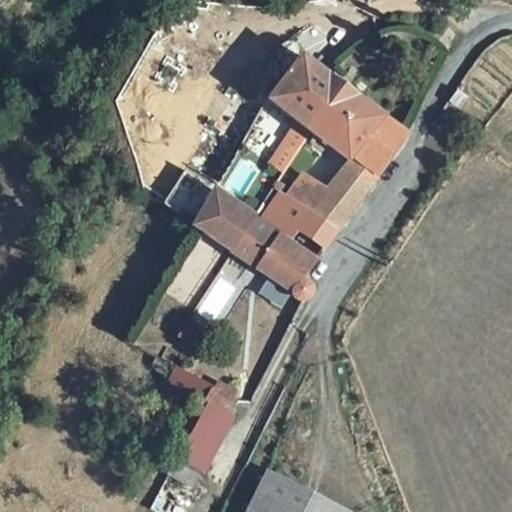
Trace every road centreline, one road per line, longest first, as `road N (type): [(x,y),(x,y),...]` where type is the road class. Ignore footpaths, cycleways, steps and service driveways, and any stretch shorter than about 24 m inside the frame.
road 1 (unknown): [(180,165),(253,46),(273,32),(358,14),(482,34)]
road 2 (unclassified): [(321,290),(467,47),(511,24)]
